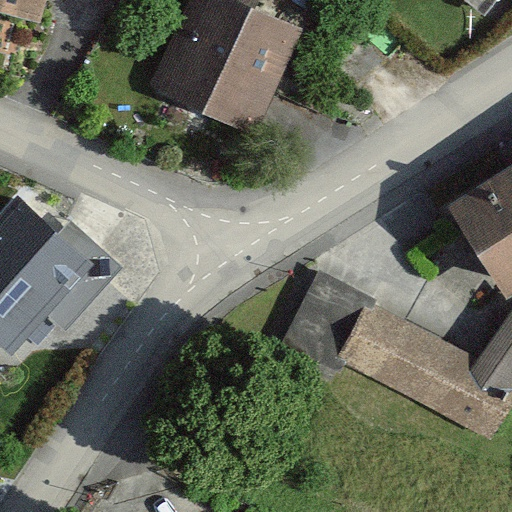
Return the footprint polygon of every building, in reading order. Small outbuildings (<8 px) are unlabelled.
[(0,0),(0,14),(42,25),(48,0),(0,0)] [(302,28),(242,0),(191,0),(151,86),(253,133),(302,28)] [(511,292),(511,163),(450,204),(510,294),(511,292)] [(0,337),(12,348),(91,258),(15,193),(0,210),(0,337)] [(488,435),(511,398),(511,378),(476,358),(371,302),(374,298),(320,270),(283,339),(338,368),(342,360),(488,435)] [(511,309),(476,358),(511,378),(511,309)]
